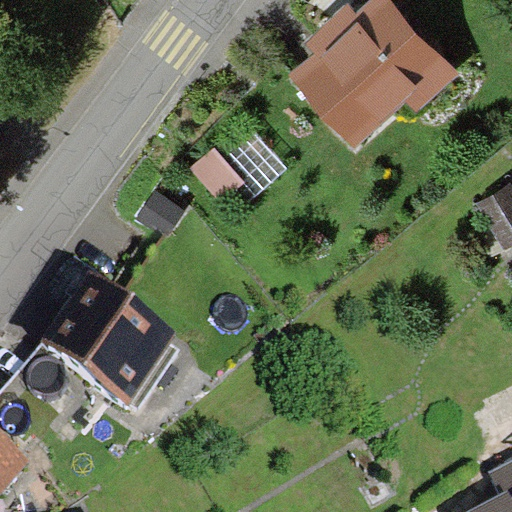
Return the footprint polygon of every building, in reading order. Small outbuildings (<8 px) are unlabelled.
[(291,60),(357,135),(409,90),(421,104),(463,67),(404,0),(360,0),(358,3),(355,0),(334,0),(306,25),(317,38),(291,60)] [(216,144),(193,163),(218,193),(241,175),(216,144)] [(92,274),(42,346),(96,384),(129,407),(133,401),(142,408),(183,349),(174,343),(180,335),(92,274)] [(0,433),(30,459),(96,384),(42,346),(0,395),(0,433)] [(0,496),(30,459),(0,433),(0,496)] [(511,511),(511,464),(491,475),(505,502),(484,511),(511,511)]
